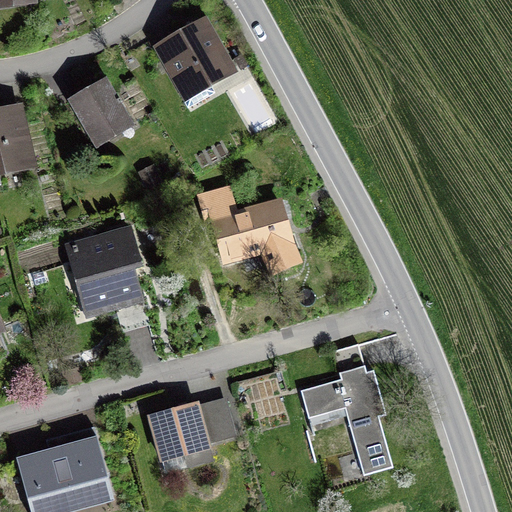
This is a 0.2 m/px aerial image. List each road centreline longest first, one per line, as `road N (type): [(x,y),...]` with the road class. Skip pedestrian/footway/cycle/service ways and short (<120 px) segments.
road 1 (residential): [(0,420),(409,305)]
road 2 (tertiary): [(409,305),(247,0)]
road 3 (tertiary): [(482,511),(409,305)]
road 4 (residential): [(0,69),(69,54),(157,0)]
